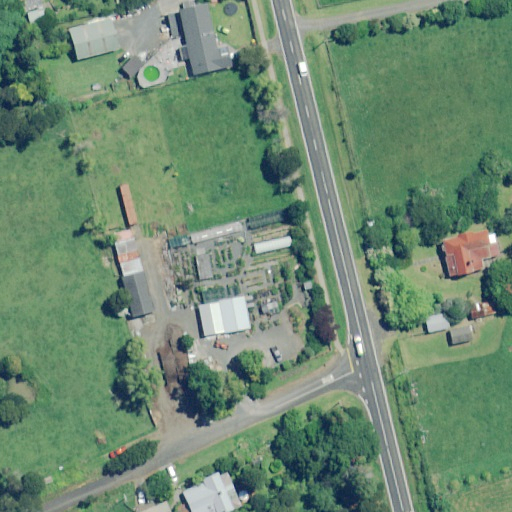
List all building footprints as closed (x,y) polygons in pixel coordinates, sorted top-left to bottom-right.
[(219,54),(208,4),(180,10),(195,75),(232,66),(229,52),(219,54)] [(43,7),(26,12),(31,27),(47,22),(43,7)] [(76,62),(121,51),(115,29),(131,25),(129,13),(67,28),(76,62)] [(118,187),(123,205),(112,208),(125,259),(119,261),(134,317),(156,312),(133,225),(141,223),(130,183),(118,187)] [(495,233),(486,235),(485,229),(439,241),(449,278),(484,269),(482,260),(500,255),(495,233)] [(211,253),(196,255),(200,281),(215,279),(211,253)] [(206,338),(254,329),(247,296),(199,305),(206,338)] [(493,299),(467,305),(471,320),(497,313),(493,299)] [(446,311),(424,316),(428,334),(451,328),(446,311)] [(474,340),(470,325),(451,330),(455,344),(474,340)] [(224,468),(179,489),(190,511),(236,511),(244,509),(224,468)] [(172,511),(168,501),(141,511),(172,511)]
